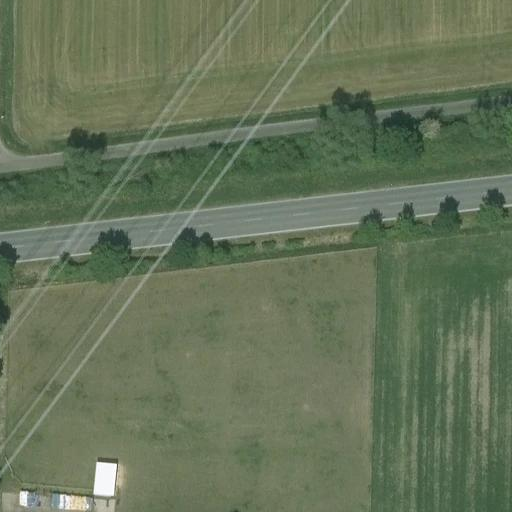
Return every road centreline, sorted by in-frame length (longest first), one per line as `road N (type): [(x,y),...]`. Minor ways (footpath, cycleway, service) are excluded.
road 1 (track): [(511,104),(0,172)]
road 2 (primary): [(511,191),(0,250)]
